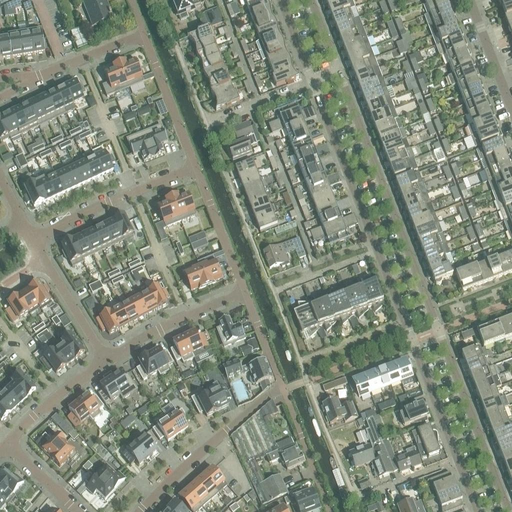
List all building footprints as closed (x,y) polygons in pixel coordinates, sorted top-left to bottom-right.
[(113,19),(109,8),(106,10),(104,6),(106,5),(103,0),(92,0),(83,4),(93,27),(113,19)] [(181,21),(188,19),(187,14),(195,11),(194,8),(201,5),(198,0),(171,0),(175,10),(174,11),(176,17),(178,16),(178,18),(179,17),(181,21)] [(261,0),(246,6),(250,15),(270,7),(269,6),(268,4),(268,3),(267,2),(266,2),(265,0),(261,0)] [(331,18),(349,11),(355,9),(351,0),(347,0),(345,1),(327,8),(331,18)] [(430,15),(448,8),(444,0),(437,0),(426,5),(430,15)] [(511,0),(500,0),(502,2),(498,3),(500,8),(511,3),(511,0)] [(19,1),(12,4),(15,9),(21,7),(19,1)] [(32,9),(29,3),(23,6),(25,12),(32,9)] [(504,19),(511,16),(511,3),(500,8),(501,9),(502,8),(504,13),(506,12),(508,17),(504,19)] [(15,9),(12,4),(6,6),(8,12),(15,9)] [(250,15),(253,24),(272,17),(270,13),(271,13),(271,11),(271,10),(270,8),(270,7),(250,15)] [(448,8),(430,15),(424,17),(428,27),(434,25),(451,18),(448,8)] [(218,9),(208,13),(204,14),(210,29),(224,23),(218,9)] [(335,28),(353,21),(349,11),(331,18),(335,28)] [(257,33),(277,25),(276,24),(275,22),(275,21),(274,20),(273,20),(272,17),(253,24),(257,33)] [(451,18),(434,25),(428,27),(432,37),(437,35),(455,28),(451,18)] [(339,38),(357,31),(363,29),(359,19),(353,21),(335,28),(339,38)] [(260,42),(279,35),(277,31),(278,31),(278,29),(278,28),(277,27),(277,25),(257,33),(260,42)] [(89,45),(83,28),(70,33),(77,50),(89,45)] [(455,28),(437,35),(432,37),(436,47),(459,38),(455,28)] [(45,54),(41,29),(29,31),(33,56),(45,54)] [(343,48),(361,41),(367,39),(363,29),(357,31),(339,38),(343,48)] [(195,47),(215,39),(211,30),(189,38),(187,38),(188,39),(189,40),(190,40),(191,41),(192,42),(193,43),(195,47)] [(33,56),(29,31),(18,33),(23,58),(33,56)] [(23,58),(18,33),(8,34),(12,59),(23,58)] [(12,59),(8,34),(0,35),(0,54),(1,61),(12,59)] [(259,53),(284,43),(283,42),(282,41),(282,39),(281,38),(280,38),(279,35),(260,42),(256,44),(259,53)] [(440,57),(441,56),(445,55),(463,48),(459,38),(436,47),(440,57)] [(197,56),(217,49),(214,40),(215,40),(215,39),(195,47),(196,50),(196,51),(196,52),(196,53),(196,55),(197,56)] [(347,58),(351,56),(370,49),(367,39),(361,41),(343,48),(347,58)] [(267,60),(276,56),(286,53),(284,49),(285,49),(285,47),(284,46),(284,45),(284,43),(259,53),(263,62),(267,60)] [(449,65),(467,58),(463,48),(445,55),(449,65)] [(202,65),(220,58),(217,49),(197,56),(197,58),(198,59),(199,60),(200,61),(202,65)] [(351,68),(369,61),(374,59),(370,49),(351,56),(347,58),(351,68)] [(271,69),(291,61),(289,59),(288,56),(287,56),(286,53),(276,56),(267,60),(271,69)] [(204,74),(224,66),(220,58),(202,65),(203,68),(203,69),(203,70),(203,71),(203,73),(204,74)] [(467,58),(449,65),(453,75),(471,68),(467,58)] [(355,78),(373,71),(378,69),(374,59),(369,61),(351,68),(355,78)] [(144,83),(135,61),(128,63),(127,62),(119,65),(129,89),(144,83)] [(291,61),(271,69),(274,77),(272,78),(293,71),(291,67),(292,67),(292,65),(291,64),(291,62),(291,61)] [(129,89),(119,65),(111,68),(111,70),(104,73),(109,84),(102,86),(107,98),(129,89)] [(209,83),(227,75),(224,66),(204,74),(204,76),(205,77),(206,78),(207,79),(209,83)] [(471,68),(453,75),(448,77),(452,87),(457,85),(475,78),(471,68)] [(359,88),(377,81),(382,79),(378,69),(373,71),(355,78),(359,88)] [(293,71),(272,78),(276,88),(299,79),(300,80),(301,79),(299,79),(298,78),(297,77),(296,76),(295,75),(295,74),(294,74),(293,71)] [(211,92),(231,84),(227,75),(209,83),(210,86),(209,86),(210,88),(210,89),(210,91),(211,92)] [(475,78),(457,85),(461,95),(479,89),(475,78)] [(380,92),(377,81),(359,88),(363,99),(380,92)] [(77,89),(75,83),(65,88),(74,105),(83,101),(81,96),(85,94),(82,87),(77,89)] [(216,100),(236,93),(236,92),(234,93),(231,84),(211,92),(211,93),(212,95),(213,96),(214,97),(216,100)] [(74,105),(65,88),(56,92),(66,114),(67,114),(65,110),(74,105)] [(366,109),(384,102),(390,100),(386,89),(380,92),(363,99),(366,109)] [(479,89),(461,95),(465,105),(483,99),(479,89)] [(66,114),(56,92),(47,97),(57,119),(66,114)] [(236,93),(216,100),(217,104),(216,104),(217,106),(216,107),(216,109),(216,110),(216,112),(217,111),(239,102),(236,93)] [(57,119),(47,97),(38,101),(48,123),(57,119)] [(483,99),(465,105),(469,116),(486,109),(483,99)] [(390,100),(384,102),(366,109),(370,119),(388,112),(394,110),(390,100)] [(48,123),(38,101),(37,101),(28,105),(39,127),(48,123)] [(316,118),(313,108),(300,113),(296,104),(287,108),(294,126),(303,122),(304,123),(316,118)] [(39,127),(28,105),(19,110),(30,132),(29,129),(37,125),(38,128),(39,127)] [(294,126),(287,108),(277,111),(281,120),(268,125),(272,135),(285,130),(284,130),(294,126)] [(486,109),(469,116),(472,126),(490,119),(486,109)] [(30,132),(19,110),(10,114),(21,136),(30,132)] [(388,112),(370,119),(374,129),(392,122),(388,112)] [(21,136),(10,114),(1,119),(11,141),(20,136),(21,136)] [(11,141),(1,119),(0,118),(0,142),(0,143),(10,139),(11,141)] [(490,119),(472,126),(467,128),(471,138),(476,136),(494,129),(490,119)] [(378,139),(396,132),(402,130),(401,129),(402,129),(399,120),(398,121),(398,120),(392,122),(374,129),(378,139)] [(288,139),(307,131),(304,123),(303,122),(294,126),(284,130),(285,130),(288,139)] [(248,123),(240,126),(232,129),(238,143),(228,147),(227,147),(233,162),(234,162),(234,161),(251,155),(249,148),(257,145),(250,129),(248,123)] [(168,143),(161,126),(144,133),(154,159),(164,155),(161,145),(168,143)] [(254,127),(250,129),(257,145),(260,144),(254,127)] [(494,129),(476,136),(471,138),(475,148),(498,139),(494,129)] [(400,142),(406,140),(407,140),(403,130),(402,130),(396,132),(378,139),(382,149),(400,142)] [(307,131),(288,139),(291,148),(310,140),(307,131)] [(154,159),(144,133),(127,140),(133,156),(140,153),(144,163),(154,159)] [(310,140),(291,148),(295,156),(314,149),(310,140)] [(406,140),(400,142),(382,149),(386,159),(409,150),(406,140)] [(499,142),(476,151),(480,162),(504,153),(499,142)] [(298,166),(317,158),(314,149),(295,156),(298,166)] [(410,150),(409,150),(386,159),(390,169),(413,160),(414,160),(410,150)] [(93,154),(103,176),(113,171),(111,166),(115,164),(112,157),(107,159),(105,153),(95,158),(93,154)] [(489,170),(507,163),(504,153),(480,162),(484,172),(489,170)] [(103,176),(93,154),(92,154),(83,158),(93,180),(102,176),(103,176)] [(93,180),(83,158),(82,159),(73,163),(83,185),(92,181),(93,180)] [(317,158),(298,166),(302,175),(321,167),(317,158)] [(394,180),(412,173),(417,171),(413,160),(390,169),(394,180)] [(239,178),(256,171),(252,162),(235,169),(239,178)] [(83,185),(73,163),(72,163),(63,168),(73,190),(83,185)] [(507,163),(489,170),(484,172),(488,182),(493,180),(511,173),(507,163)] [(321,167),(302,175),(305,183),(324,176),(321,167)] [(73,190),(63,168),(59,170),(53,172),(64,194),(73,190)] [(260,180),(256,171),(239,178),(242,187),(260,180)] [(64,194),(53,172),(44,177),(54,199),(63,194),(64,194)] [(277,184),(283,182),(279,173),(274,175),(277,184)] [(511,174),(511,173),(493,180),(488,182),(492,192),(497,190),(511,184),(511,174)] [(324,176),(305,183),(309,192),(328,185),(324,176)] [(413,176),(395,183),(399,193),(417,186),(413,176)] [(54,199),(44,177),(43,177),(34,181),(44,203),(53,199),(54,199)] [(246,196),(263,189),(268,188),(267,187),(266,184),(265,182),(265,179),(264,179),(260,180),(242,187),(246,196)] [(44,203),(34,181),(33,181),(24,186),(28,196),(24,198),(27,205),(31,203),(32,205),(34,208),(43,204),(44,203)] [(403,203),(421,196),(426,194),(423,184),(417,186),(399,193),(403,203)] [(511,184),(497,190),(492,192),(496,202),(501,200),(511,195),(511,184)] [(328,185),(309,192),(312,201),(331,194),(328,185)] [(267,198),(263,189),(246,196),(249,205),(267,198)] [(180,195),(171,198),(181,223),(196,216),(187,194),(183,196),(180,197),(180,195)] [(316,210),(335,203),(331,194),(312,201),(316,210)] [(421,196),(403,203),(407,213),(430,204),(426,194),(421,196)] [(511,195),(501,200),(496,202),(500,212),(505,210),(511,207),(511,195)] [(164,223),(155,227),(157,232),(163,230),(166,229),(181,223),(171,198),(163,202),(164,203),(157,206),(164,223)] [(270,207),(267,198),(249,205),(253,214),(270,207)] [(335,203),(316,210),(319,219),(338,212),(335,203)] [(430,204),(407,213),(411,223),(434,214),(430,204)] [(256,223),(273,216),(278,214),(274,205),(270,207),(253,214),(256,223)] [(511,207),(505,210),(500,212),(503,222),(509,220),(511,219),(511,207)] [(338,212),(319,219),(323,228),(332,225),(342,221),(341,221),(338,212)] [(415,233),(432,227),(438,224),(434,214),(411,223),(415,233)] [(273,216),(256,223),(260,232),(277,226),(273,216)] [(358,225),(354,216),(341,221),(342,221),(332,225),(339,243),(349,239),(345,230),(358,225)] [(134,236),(124,217),(114,222),(123,242),(134,236)] [(511,219),(509,220),(503,222),(507,233),(511,230),(511,219)] [(123,242),(114,222),(103,227),(113,246),(123,242)] [(418,243),(436,237),(442,234),(438,224),(432,227),(415,233),(418,243)] [(339,243),(332,225),(323,228),(310,233),(312,238),(314,243),(326,237),(330,247),(339,243)] [(113,246),(103,227),(93,231),(103,251),(113,246)] [(103,251),(93,231),(83,236),(92,256),(103,251)] [(422,254),(440,247),(446,245),(442,234),(436,237),(418,243),(422,254)] [(92,256),(83,236),(73,241),(82,261),(92,256)] [(138,239),(143,249),(148,247),(143,236),(138,239)] [(299,259),(306,257),(299,239),(263,253),(270,270),(281,265),(282,268),(289,265),(285,254),(295,250),(299,259)] [(208,246),(206,240),(202,241),(191,246),(193,252),(208,246)] [(82,261),(73,241),(62,246),(64,252),(62,253),(66,260),(68,259),(72,268),(83,263),(82,261)] [(446,245),(440,247),(422,254),(426,264),(450,255),(446,245)] [(450,255),(426,264),(430,274),(452,266),(453,264),(450,255)] [(496,260),(503,277),(511,273),(511,270),(506,256),(496,260)] [(222,279),(213,257),(197,263),(199,268),(207,287),(215,284),(215,282),(222,279)] [(486,263),(493,281),(503,277),(496,260),(486,263)] [(476,267),(483,285),(493,281),(486,263),(476,267)] [(452,266),(430,274),(434,284),(435,284),(435,285),(435,286),(436,286),(437,286),(438,287),(439,287),(439,286),(440,286),(441,285),(441,284),(441,283),(441,282),(452,278),(452,276),(455,274),(452,266)] [(483,285),(476,267),(466,271),(473,288),(483,285)] [(207,287),(199,268),(184,274),(191,292),(198,289),(199,291),(207,287)] [(473,288),(466,271),(456,275),(462,292),(473,288)] [(363,298),(379,292),(374,279),(362,279),(364,286),(359,288),(363,298)] [(52,304),(46,295),(50,293),(46,286),(42,289),(39,284),(28,291),(40,309),(41,311),(52,304)] [(347,305),(363,298),(359,288),(358,285),(345,285),(348,292),(343,294),(347,305)] [(169,297),(165,291),(161,293),(157,286),(146,291),(156,311),(167,305),(164,300),(169,297)] [(40,309),(28,291),(18,297),(28,314),(30,316),(40,309)] [(156,311),(146,291),(138,296),(148,315),(156,311)] [(331,311),(347,305),(343,294),(342,292),(329,292),(332,298),(327,300),(326,300),(331,311)] [(379,292),(363,298),(367,309),(372,307),(375,314),(384,305),(379,292)] [(148,315),(138,296),(137,293),(126,299),(127,301),(137,321),(148,315)] [(447,301),(444,295),(437,298),(440,304),(447,301)] [(28,314),(18,297),(8,304),(11,309),(5,312),(13,324),(28,314)] [(314,317),(331,311),(326,300),(327,300),(326,298),(313,298),(316,305),(310,307),(314,317)] [(363,298),(347,305),(351,315),(356,313),(359,320),(368,311),(367,309),(363,298)] [(137,321),(127,301),(117,306),(128,326),(137,321)] [(297,324),(314,317),(310,307),(309,304),(297,304),(299,311),(293,313),(297,324)] [(347,305),(331,311),(335,322),(335,321),(340,319),(343,326),(350,320),(352,318),(351,315),(347,305)] [(128,326),(117,306),(108,311),(110,313),(118,331),(128,326)] [(331,311),(314,317),(318,328),(319,328),(324,326),(326,333),(336,324),(335,321),(335,322),(331,311)] [(118,331),(110,313),(96,321),(102,333),(106,331),(109,336),(118,331)] [(314,317),(297,324),(302,334),(308,332),(310,339),(317,333),(320,330),(319,330),(319,328),(318,328),(314,317)] [(245,340),(239,325),(233,328),(229,318),(218,323),(221,329),(217,330),(220,338),(224,337),(228,347),(245,340)] [(498,323),(504,340),(511,337),(511,330),(508,319),(498,323)] [(494,344),(504,340),(498,323),(487,327),(494,344)] [(494,344),(487,327),(477,331),(484,348),(494,344)] [(210,352),(202,335),(197,338),(194,332),(184,337),(192,355),(194,359),(210,352)] [(83,347),(78,341),(76,342),(70,334),(60,341),(61,343),(75,361),(84,353),(81,349),(83,347)] [(192,355),(184,337),(173,343),(175,348),(170,350),(176,363),(181,360),(183,365),(194,359),(192,355)] [(258,351),(254,341),(247,343),(251,354),(258,351)] [(75,361),(61,343),(52,350),(54,352),(66,367),(75,361)] [(466,366),(484,359),(488,357),(484,349),(481,350),(480,348),(479,348),(479,349),(468,353),(468,352),(467,351),(466,351),(465,351),(464,351),(463,351),(463,352),(462,352),(462,353),(462,354),(462,355),(462,357),(466,366)] [(173,364),(167,352),(162,355),(159,350),(148,356),(158,373),(160,377),(171,371),(169,367),(173,364)] [(66,367),(54,352),(41,362),(49,373),(53,370),(56,374),(66,367)] [(158,373),(148,356),(138,362),(141,367),(136,370),(143,382),(158,373)] [(470,376),(488,369),(484,359),(466,366),(470,376)] [(268,381),(272,379),(265,361),(248,367),(249,368),(241,371),(238,362),(223,368),(227,379),(242,374),(242,375),(250,372),(252,377),(250,378),(249,380),(251,384),(253,385),(255,384),(255,386),(260,384),(263,393),(270,387),(268,381)] [(394,366),(401,383),(403,388),(413,384),(405,362),(394,366)] [(384,370),(390,387),(401,383),(394,366),(384,370)] [(488,369),(470,376),(474,386),(497,377),(493,367),(488,369)] [(374,374),(380,390),(390,387),(384,370),(374,374)] [(138,390),(127,375),(123,378),(119,373),(109,380),(120,396),(123,400),(138,390)] [(364,378),(370,394),(380,390),(374,374),(364,378)] [(33,385),(28,379),(26,381),(21,375),(12,383),(27,399),(36,391),(32,387),(33,385)] [(497,377),(474,386),(478,396),(496,389),(501,387),(497,377)] [(370,394),(364,378),(353,382),(354,384),(357,391),(360,398),(370,394)] [(120,396),(109,380),(100,387),(103,392),(98,395),(106,406),(120,396)] [(27,399),(12,383),(3,390),(18,406),(27,399)] [(325,395),(328,394),(335,391),(333,385),(323,389),(325,395)] [(231,399),(225,387),(209,395),(217,412),(228,407),(225,402),(231,399)] [(481,406),(499,399),(496,389),(478,396),(481,406)] [(18,406),(3,390),(0,393),(0,402),(10,414),(18,406)] [(408,401),(423,395),(421,390),(406,396),(408,401)] [(209,395),(207,391),(191,399),(199,415),(204,413),(207,418),(217,412),(209,395)] [(104,407),(95,397),(91,400),(87,396),(78,403),(90,418),(93,422),(102,415),(99,411),(104,407)] [(499,399),(481,406),(485,416),(503,409),(509,407),(505,397),(499,399)] [(344,420),(345,423),(357,418),(352,404),(340,409),(336,399),(322,405),(330,425),(344,420)] [(270,417),(278,414),(272,401),(259,412),(263,420),(270,417)] [(10,414),(0,402),(0,420),(1,422),(10,414)] [(427,422),(426,411),(424,411),(422,407),(426,406),(426,405),(417,408),(414,402),(399,408),(402,414),(399,415),(399,416),(400,416),(404,427),(414,423),(427,422)] [(90,418),(78,403),(69,410),(72,415),(68,418),(76,429),(90,418)] [(146,414),(142,408),(136,412),(140,418),(146,414)] [(489,426),(507,420),(503,409),(485,416),(489,426)] [(184,425),(189,422),(182,410),(177,414),(174,410),(164,416),(167,420),(178,436),(188,430),(184,425)] [(259,412),(230,437),(255,491),(262,506),(267,504),(259,485),(250,464),(266,458),(279,451),(276,446),(265,425),(263,420),(259,412)] [(382,426),(379,416),(372,418),(376,428),(382,426)] [(395,473),(383,442),(382,443),(376,428),(372,418),(366,421),(369,431),(366,432),(367,435),(366,437),(368,441),(370,442),(371,446),(376,457),(378,463),(376,464),(372,466),(377,479),(395,473)] [(110,422),(112,425),(109,427),(112,431),(118,426),(113,420),(110,422)] [(178,436),(167,420),(152,430),(160,441),(165,438),(168,443),(178,436)] [(507,420),(489,426),(493,437),(511,430),(507,420)] [(125,421),(119,425),(124,431),(129,426),(125,421)] [(438,444),(437,436),(437,435),(436,434),(435,433),(434,432),(433,432),(432,432),(429,426),(411,433),(421,459),(428,458),(428,459),(429,459),(428,458),(439,454),(440,455),(440,454),(437,445),(441,445),(440,444),(438,444)] [(71,438),(75,434),(73,431),(72,432),(68,427),(64,431),(68,436),(71,438)] [(497,447),(511,440),(511,429),(511,430),(493,437),(497,447)] [(153,447),(158,443),(149,433),(135,444),(148,459),(157,452),(153,447)] [(42,438),(35,445),(39,448),(41,450),(42,451),(41,451),(47,457),(50,460),(51,460),(66,444),(62,440),(57,435),(48,444),(45,441),(42,438)] [(279,451),(266,458),(269,464),(282,459),(287,471),(291,470),(305,463),(301,455),(300,456),(299,454),(296,446),(295,446),(291,439),(276,446),(279,451)] [(399,471),(400,474),(421,465),(416,452),(416,453),(414,448),(406,452),(407,456),(395,460),(388,440),(383,442),(395,473),(399,471)] [(511,440),(497,447),(501,457),(511,452),(511,440)] [(66,444),(51,460),(60,468),(68,459),(71,462),(78,455),(66,444)] [(148,459),(135,444),(122,455),(131,466),(135,462),(139,467),(148,459)] [(355,469),(374,462),(368,447),(364,449),(361,448),(358,449),(357,451),(350,454),(355,469)] [(505,467),(511,464),(511,452),(501,457),(505,467)] [(125,480),(118,474),(115,477),(103,465),(94,474),(114,492),(125,480)] [(219,494),(227,486),(212,469),(204,476),(219,494)] [(4,472),(0,476),(0,484),(13,495),(19,488),(24,483),(16,477),(14,480),(4,472)] [(437,498),(458,490),(454,479),(452,479),(450,473),(427,482),(429,482),(433,487),(437,498)] [(114,492),(94,474),(81,488),(85,491),(86,489),(93,496),(96,493),(105,501),(114,492)] [(219,494),(204,476),(196,484),(211,501),(219,494)] [(278,477),(259,485),(267,504),(288,495),(279,476),(278,477)] [(366,480),(358,484),(361,491),(369,488),(366,480)] [(0,484),(0,499),(6,504),(8,506),(15,497),(13,495),(0,484)] [(211,501),(196,484),(188,491),(203,508),(211,501)] [(320,511),(312,492),(304,495),(301,489),(288,496),(288,497),(292,506),(296,505),(298,511),(318,511),(320,511)] [(458,490),(437,498),(441,509),(441,511),(450,511),(463,507),(460,501),(462,501),(458,490)] [(198,511),(203,508),(188,491),(179,498),(191,511),(198,511)] [(416,511),(413,500),(397,506),(399,511),(424,511),(423,508),(416,511)] [(185,511),(175,502),(167,511),(168,511),(185,511)]
